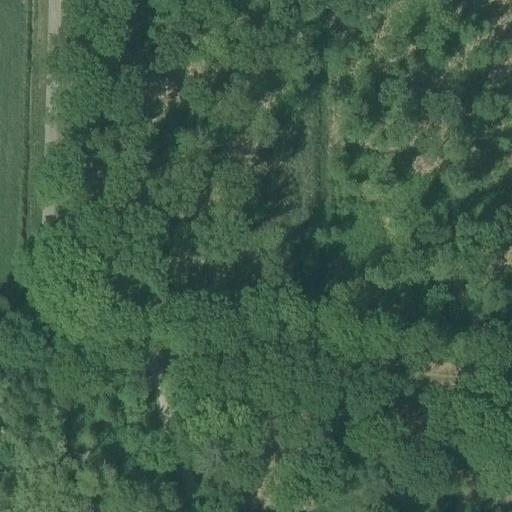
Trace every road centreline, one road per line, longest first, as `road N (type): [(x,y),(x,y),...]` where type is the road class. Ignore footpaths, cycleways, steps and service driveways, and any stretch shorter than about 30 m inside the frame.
road 1 (unclassified): [(143,353),(124,326),(101,308),(76,304),(57,277),(48,237),(51,0)]
road 2 (track): [(186,511),(143,353)]
